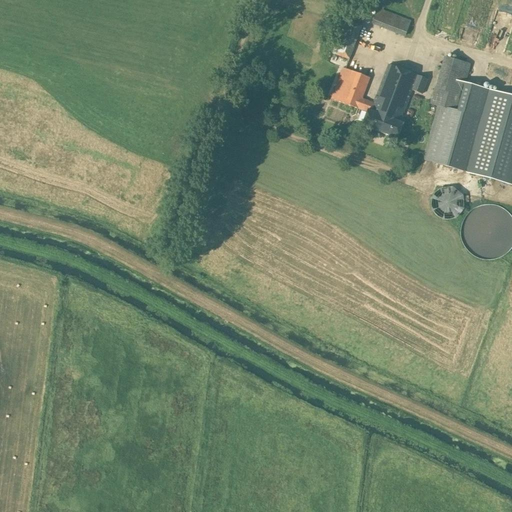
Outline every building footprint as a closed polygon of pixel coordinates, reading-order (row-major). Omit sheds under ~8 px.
[(376,12),(371,25),(405,38),(411,21),(375,8),(373,12),(376,12)] [(362,26),(343,19),(331,54),(349,60),(362,26)] [(511,96),(465,83),(470,64),(443,57),(434,89),(428,105),(436,107),(422,160),(473,174),(511,186),(511,96)] [(388,65),(374,103),(362,99),(370,78),(342,68),(330,99),(366,112),(361,126),(371,130),(370,134),(377,137),(379,132),(397,139),(403,124),(399,122),(402,113),(411,91),(423,95),(428,80),(388,65)] [(464,209),(463,196),(452,187),(439,188),(430,199),(431,212),(442,221),(455,219),(464,209)]
